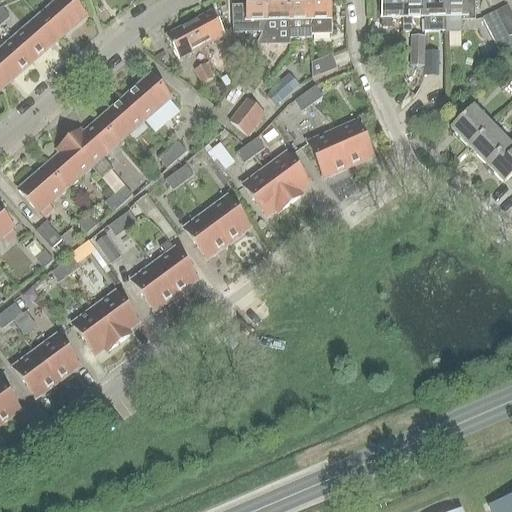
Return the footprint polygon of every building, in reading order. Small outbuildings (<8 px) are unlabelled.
[(68,0),(57,0),(38,17),(58,40),(84,18),(68,0)] [(266,21),(266,0),(244,0),(245,6),(232,6),(232,33),(263,33),(266,21)] [(266,0),(266,21),(263,33),(258,47),(288,47),(288,35),(287,0),(266,0)] [(287,0),(288,35),(288,47),(292,46),(311,46),(310,35),(310,20),(309,20),(308,0),(287,0)] [(308,0),(309,20),(310,20),(310,35),(331,34),(330,0),(308,0)] [(391,19),(401,19),(400,0),(380,0),(381,30),(391,29),(391,19)] [(400,0),(401,19),(401,34),(411,34),(410,19),(423,18),(422,0),(400,0)] [(444,34),(444,18),(443,0),(422,0),(423,18),(423,34),(444,34)] [(465,2),(464,0),(443,0),(444,18),(444,34),(460,34),(460,22),(465,22),(473,22),(473,2),(465,2)] [(2,8),(0,9),(0,26),(0,27),(11,18),(2,8)] [(511,36),(511,20),(506,8),(494,13),(507,39),(511,36)] [(511,50),(494,13),(481,19),(499,56),(511,50)] [(212,14),(188,27),(201,49),(224,37),(212,14)] [(58,40),(38,17),(12,40),(32,63),(58,40)] [(201,49),(188,27),(166,39),(178,61),(201,49)] [(409,69),(423,69),(423,45),(423,38),(409,38),(409,69)] [(12,40),(0,50),(0,84),(3,88),(32,63),(12,40)] [(378,54),(400,55),(401,42),(379,41),(378,54)] [(437,45),(423,45),(423,69),(423,79),(437,79),(437,45)] [(226,50),(213,58),(219,67),(231,59),(226,50)] [(240,57),(240,67),(248,67),(248,57),(240,57)] [(336,57),(314,65),(314,78),(339,69),(336,57)] [(216,80),(209,66),(196,73),(203,86),(216,80)] [(248,71),(239,84),(254,93),(262,80),(248,71)] [(169,99),(149,76),(123,99),(143,122),(169,99)] [(290,76),(272,92),(281,103),(300,87),(290,76)] [(314,89),(294,104),(302,114),(322,99),(314,89)] [(123,99),(96,123),(116,146),(143,122),(123,99)] [(249,101),(232,123),(250,137),(268,115),(249,101)] [(451,130),(468,148),(491,126),(473,108),(451,130)] [(116,146),(96,123),(80,137),(77,134),(67,142),(90,168),(100,180),(112,170),(101,158),(116,146)] [(333,134),(348,169),(372,159),(357,124),(333,134)] [(468,148),(485,166),(508,143),(491,126),(468,148)] [(323,180),(348,169),(333,134),(308,145),(323,180)] [(511,139),(508,143),(485,166),(503,183),(511,174),(511,139)] [(257,140),(236,155),(243,166),(264,151),(257,140)] [(60,153),(43,169),(63,192),(90,168),(67,142),(58,150),(60,153)] [(179,164),(188,155),(180,145),(170,154),(179,164)] [(216,154),(228,170),(238,163),(226,147),(216,154)] [(179,164),(170,154),(160,162),(169,172),(179,164)] [(286,156),(265,172),(290,205),(300,198),(298,195),(309,186),(286,156)] [(185,185),(195,178),(188,168),(178,176),(185,185)] [(17,191),(37,214),(44,221),(54,213),(47,205),(63,192),(43,169),(17,191)] [(279,213),(290,205),(265,172),(243,188),(266,218),(277,210),(279,213)] [(185,185),(178,176),(167,184),(174,194),(185,185)] [(126,188),(115,197),(123,206),(134,197),(126,188)] [(115,197),(106,205),(114,214),(123,206),(115,197)] [(206,213),(229,245),(249,230),(226,199),(206,213)] [(206,262),(229,245),(206,213),(183,230),(206,262)] [(0,214),(0,239),(1,239),(10,231),(12,229),(0,214)] [(138,225),(130,214),(120,221),(127,232),(138,225)] [(89,219),(79,227),(87,237),(97,229),(89,219)] [(117,240),(127,232),(120,221),(109,229),(117,240)] [(63,242),(47,224),(37,233),(53,251),(63,242)] [(10,231),(1,239),(6,245),(16,237),(10,231)] [(123,258),(108,237),(96,245),(111,266),(123,258)] [(168,243),(159,249),(165,257),(153,266),(177,297),(197,282),(168,243)] [(46,253),(36,262),(44,271),(54,262),(46,253)] [(71,278),(81,270),(74,260),(63,268),(71,278)] [(154,314),(177,297),(153,266),(131,282),(154,314)] [(71,278),(63,268),(52,276),(60,286),(71,278)] [(93,310),(119,344),(129,337),(127,334),(138,325),(114,294),(93,310)] [(13,325),(23,317),(15,306),(5,314),(13,325)] [(108,352),(119,344),(93,310),(71,326),(95,357),(106,349),(108,352)] [(0,328),(3,332),(13,325),(5,314),(0,317),(0,328)] [(55,337),(34,353),(57,385),(79,369),(55,337)] [(36,400),(57,385),(34,353),(12,369),(36,400)] [(0,385),(0,426),(20,412),(0,385)] [(511,511),(511,496),(488,507),(490,511),(511,511)]
